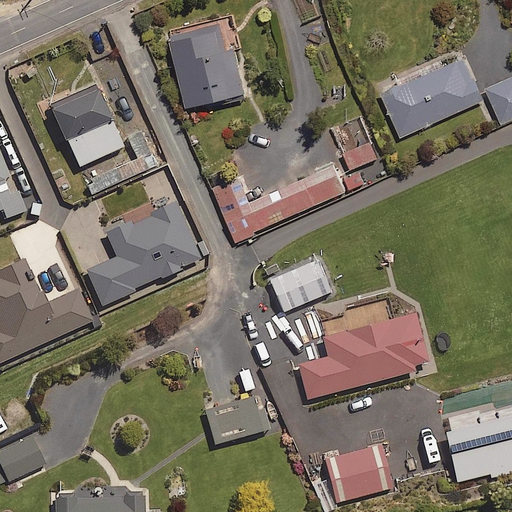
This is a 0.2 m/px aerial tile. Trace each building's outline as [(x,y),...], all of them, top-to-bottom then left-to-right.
[(226,49),(219,19),(190,26),(193,35),(170,41),(186,107),(245,93),(234,47),(226,49)] [(482,100),(463,58),(382,95),(401,137),(482,100)] [(511,118),(511,76),(486,88),(502,123),(511,118)] [(126,146),(101,89),(55,109),(80,166),(126,146)] [(377,158),(370,141),(342,152),(350,169),(377,158)] [(14,186),(0,147),(0,209),(6,208),(9,217),(28,210),(18,184),(14,186)] [(342,181),(334,164),(250,202),(238,177),(213,188),(237,240),(363,183),(359,173),(342,181)] [(202,261),(176,203),(108,233),(119,258),(88,271),(103,305),(202,261)] [(24,229),(3,239),(9,252),(30,243),(24,229)] [(0,362),(92,321),(78,289),(50,302),(45,289),(39,292),(25,260),(0,270),(0,277),(0,362)] [(428,368),(414,314),(322,338),(328,357),(297,365),(306,400),(428,368)] [(267,430),(257,394),(205,407),(215,444),(267,430)] [(511,415),(444,436),(458,485),(511,469),(511,415)] [(45,465),(33,437),(0,451),(0,459),(10,481),(45,465)] [(391,488),(380,445),(325,460),(337,503),(391,488)] [(126,492),(126,487),(103,488),(103,492),(57,495),(57,511),(161,511),(161,510),(146,511),(145,491),(126,492)]
